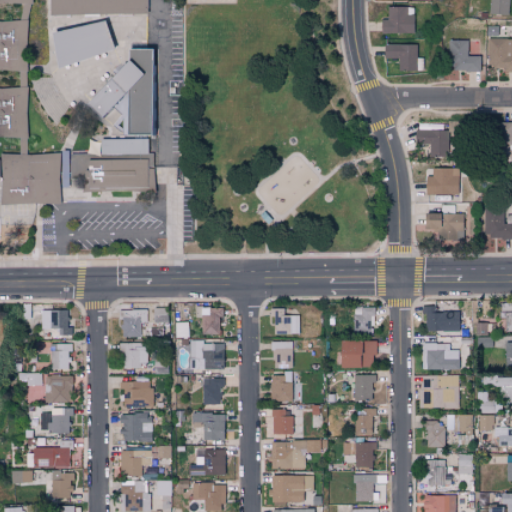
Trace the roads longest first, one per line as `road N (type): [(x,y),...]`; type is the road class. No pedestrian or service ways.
road 1 (residential): [(401,279),(398,173),(355,53),(351,0)]
road 2 (secondary): [(98,283),(331,280)]
road 3 (residential): [(406,511),(401,279)]
road 4 (residential): [(252,511),(247,281)]
road 5 (residential): [(103,511),(98,283)]
road 6 (residential): [(374,106),(511,98)]
